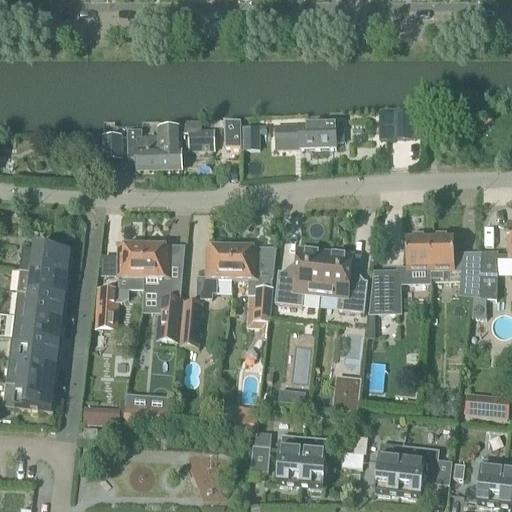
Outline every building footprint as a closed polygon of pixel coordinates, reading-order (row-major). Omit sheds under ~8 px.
[(393,118),(394,143),(415,143),(414,118),(393,118)] [(241,128),(225,129),(225,156),(241,156),(241,128)] [(343,147),(343,129),(275,130),(275,149),(300,149),(300,154),(336,153),(336,147),(343,147)] [(242,132),(242,156),(257,156),(257,132),(242,132)] [(159,141),(159,176),(182,175),(182,156),(215,156),(214,136),(181,136),(181,134),(159,134),(159,141)] [(159,176),(159,141),(142,141),(142,135),(128,135),(128,163),(137,163),(137,176),(159,176)] [(121,163),(121,140),(103,140),(104,163),(121,163)] [(481,304),(474,303),(472,322),(486,324),(486,304),(497,305),(497,275),(511,274),(511,229),(508,230),(508,262),(498,262),(498,258),(482,258),(481,304)] [(407,276),(431,276),(430,243),(406,243),(407,276)] [(460,302),(474,303),(481,304),(482,258),(454,259),(454,243),(430,243),(431,276),(431,287),(461,287),(460,302)] [(144,296),(145,252),(143,252),(141,250),(134,249),(132,251),(120,251),(120,282),(119,282),(119,295),(99,293),(96,333),(116,334),(118,308),(121,308),(129,305),(129,296),(144,296)] [(145,252),(144,296),(144,297),(169,298),(169,252),(158,252),(156,250),(149,250),(147,252),(145,252)] [(216,285),(232,285),(233,253),(230,253),(228,251),(221,251),(220,253),(208,253),(208,284),(198,283),(197,304),(212,304),(212,298),(216,298),(216,285)] [(233,253),(232,285),(248,286),(249,289),(254,300),(257,301),(254,326),(269,327),(272,294),(272,285),(267,285),(257,285),(257,254),(246,253),(244,251),(237,251),(236,253),(233,253)] [(31,276),(69,281),(72,259),(72,258),(22,252),(19,275),(31,276)] [(304,299),(321,301),(326,257),(320,257),(317,253),(309,252),(305,255),(299,254),(296,278),(278,276),(275,308),(302,311),(304,299)] [(326,257),(321,301),(338,303),(337,315),(364,318),(368,286),(355,285),(351,279),(353,260),(347,260),(344,256),(335,255),(332,258),(326,257)] [(31,276),(28,299),(66,304),(69,281),(31,276)] [(386,301),(386,309),(402,310),(402,302),(398,302),(400,281),(388,280),(386,301)] [(17,298),(14,320),(63,326),(66,304),(28,299),(17,298)] [(161,305),(158,345),(178,347),(181,307),(161,305)] [(180,351),(198,352),(202,309),(184,307),(180,351)] [(14,320),(11,343),(61,349),(63,326),(14,320)] [(371,344),(398,345),(399,334),(372,333),(371,344)] [(11,343),(9,365),(58,371),(61,349),(11,343)] [(9,365),(6,388),(55,394),(58,371),(9,365)] [(337,378),(334,409),(360,412),(363,381),(337,378)] [(55,394),(6,388),(3,411),(53,418),(53,416),(55,394)] [(284,394),(282,401),(305,405),(306,398),(284,394)] [(127,398),(127,412),(166,413),(167,399),(127,398)] [(469,402),(467,420),(507,424),(509,406),(469,402)] [(119,429),(120,411),(85,410),(85,427),(119,429)] [(145,429),(165,431),(167,414),(146,413),(145,429)] [(216,434),(255,439),(257,422),(218,417),(216,434)] [(83,445),(97,446),(98,434),(84,433),(83,445)] [(278,490),(301,492),(305,442),(282,440),(277,490),(278,490)] [(305,442),(301,492),(323,494),(324,495),(329,444),(305,442)] [(376,499),(399,502),(404,452),(381,449),(375,499),(376,499)] [(250,476),(268,478),(270,453),(253,451),(250,476)] [(404,452),(399,502),(421,504),(421,505),(422,505),(424,488),(436,490),(440,456),(404,452)] [(343,458),(342,472),(363,474),(364,460),(343,458)] [(453,484),(463,485),(465,471),(455,469),(453,484)] [(491,511),(492,511),(501,511),(505,475),(483,473),(481,472),(477,511),(478,511),(490,511),(491,511)] [(511,511),(511,476),(505,475),(501,511),(504,511),(511,511)]
